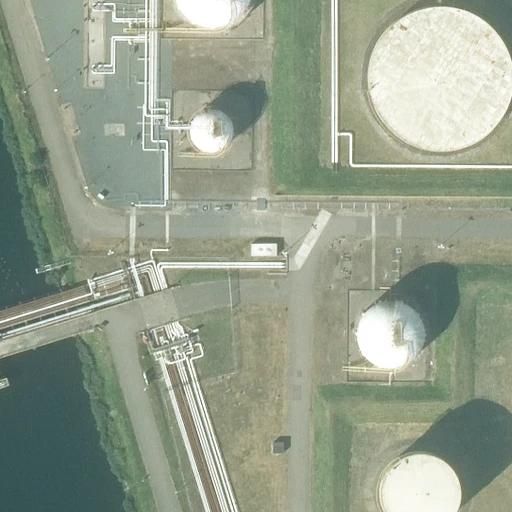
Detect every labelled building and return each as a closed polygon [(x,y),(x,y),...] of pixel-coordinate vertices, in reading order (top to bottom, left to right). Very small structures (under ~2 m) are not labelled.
[(249,0),(175,0),(176,3),(177,5),(178,8),(181,12),(183,14),(185,16),(187,18),(191,21),(194,23),(198,25),(201,26),(204,27),(209,27),(212,28),(215,27),(218,27),(223,26),(226,25),(229,24),(233,22),(235,20),(239,17),(241,15),(243,12),(246,8),(248,4),(249,1),(249,0)] [(511,79),(511,77),(511,74),(511,70),(511,66),(510,61),(509,57),(508,55),(507,53),(506,49),(504,45),(502,42),(498,36),(497,34),(494,31),(490,26),(485,22),(480,18),(477,16),(473,14),(467,11),(461,9),(457,8),(453,7),(448,6),(444,6),(440,6),(433,6),(427,7),(423,8),(419,9),(413,11),(407,13),(401,17),(396,20),(393,23),(389,26),(385,30),(382,34),(380,37),(376,43),(373,48),(372,52),(370,56),(369,60),(369,63),(368,67),(368,69),(367,73),(367,77),(367,82),(367,86),(368,90),(368,92),(369,97),(370,99),(372,105),(375,111),(377,114),(379,118),(383,123),(386,126),(389,130),(393,134),(398,138),(402,140),(406,142),(412,145),(416,146),(420,148),(426,149),(432,150),(437,150),(441,150),(447,150),(454,149),(460,147),(464,146),(468,145),(472,143),(476,141),(481,137),(486,133),(491,129),(495,124),(498,121),(500,117),(503,112),(505,108),(507,104),(508,100),(510,96),(510,94),(511,89),(511,85),(511,83),(511,79)] [(194,117),(193,118),(192,120),(191,122),(190,124),(190,125),(189,128),(189,130),(189,132),(189,135),(190,137),(190,139),(191,141),(193,143),(194,145),(196,147),(197,148),(200,150),(203,151),(205,152),(208,153),(211,153),(213,153),(215,152),(217,152),(220,151),(222,150),(224,149),(226,147),(228,145),(229,143),(230,141),(231,138),(232,136),(233,134),(233,133),(233,130),(233,129),(232,127),(231,123),(230,120),(228,117),(226,115),(223,113),(220,111),(218,110),(215,109),(212,109),(208,109),(205,110),(202,111),(199,112),(198,113),(196,115),(194,117)] [(420,349),(421,346),(422,343),(423,341),(423,338),(423,335),(423,331),(423,328),(423,327),(422,324),(421,322),(420,320),(419,317),(417,315),(415,312),(412,309),(410,307),(408,305),(404,303),(401,302),(397,301),(392,300),(388,300),(385,300),(381,301),(378,302),(375,303),(373,304),(369,307),(367,309),(365,311),(362,314),(360,317),(359,319),(358,321),(357,323),(356,326),(356,328),(355,331),(355,333),(355,336),(355,338),(356,341),(357,344),(357,346),(359,349),(360,352),(362,354),(364,356),(366,359),(368,361),(370,362),(373,364),(375,365),(378,366),(381,367),(384,368),(388,368),(391,368),(394,368),(397,367),(400,367),(402,366),(405,364),(408,363),(410,361),(412,359),(414,357),(417,354),(419,351),(420,349)] [(283,453),(283,443),(272,443),(272,453),(283,453)] [(379,500),(380,501),(380,503),(381,505),(382,508),(383,511),(452,511),(453,511),(454,508),(455,506),(456,504),(457,501),(457,498),(457,495),(457,491),(457,490),(457,487),(456,484),(456,482),(455,479),(454,476),(453,475),(452,473),(451,471),(449,468),(447,466),(443,462),(439,460),(437,458),(432,456),(429,455),(426,454),(423,454),(420,453),(415,453),(412,454),(409,454),(405,456),(400,458),(396,460),(392,463),(390,465),(388,467),(385,471),(383,475),(381,478),(381,480),(380,483),(379,486),(379,487),(379,490),(379,494),(379,495),(379,498),(379,500)]
